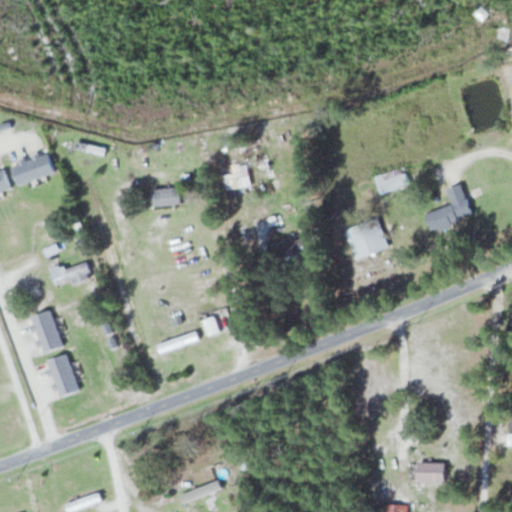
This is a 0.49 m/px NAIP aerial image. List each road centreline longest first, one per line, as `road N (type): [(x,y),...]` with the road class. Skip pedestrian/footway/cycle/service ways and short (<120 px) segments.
road 1 (residential): [(0,466),(511,263)]
road 2 (residential): [(479,511),(495,270)]
